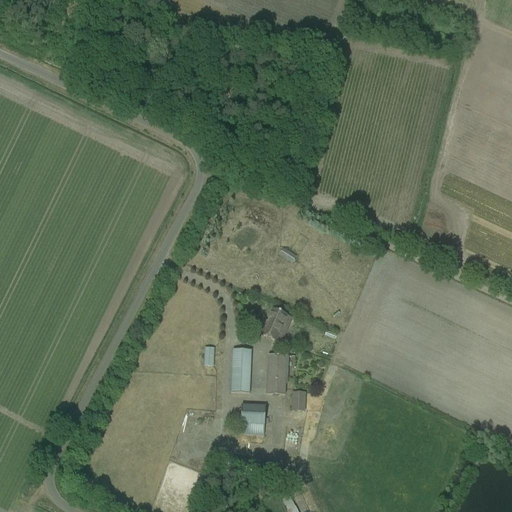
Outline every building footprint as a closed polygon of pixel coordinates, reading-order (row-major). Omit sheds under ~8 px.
[(282,249),(277,256),(291,264),(295,257),(282,249)] [(260,336),(275,342),(282,327),(287,329),(292,319),(287,317),(287,316),(281,314),(279,312),(278,313),(273,310),(267,323),(266,323),(260,336)] [(334,340),(335,337),(325,332),(323,336),(334,340)] [(213,349),(205,349),(204,367),(213,367),(213,349)] [(249,352),(243,351),(233,351),(231,394),(241,394),(247,395),(249,352)] [(268,356),(266,395),(285,396),(286,386),(287,386),(288,357),(268,356)] [(291,413),(305,413),(305,394),(292,394),(292,397),(291,413)] [(250,435),(263,435),(264,407),(252,407),(242,406),(240,434),(250,435)] [(302,446),(302,433),(291,432),(290,445),(302,446)] [(263,464),(233,458),(223,456),(220,471),(230,473),(260,479),(263,464)]
